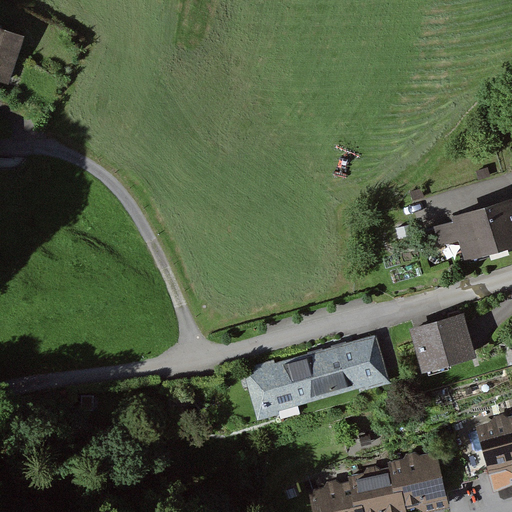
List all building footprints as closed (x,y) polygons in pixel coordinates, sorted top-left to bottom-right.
[(0,84),(5,87),(23,39),(0,31),(0,84)] [(511,201),(457,217),(458,222),(420,233),(430,266),(511,242),(511,201)] [(400,238),(420,233),(417,223),(398,229),(400,238)] [(460,317),(415,330),(425,366),(471,353),(460,317)] [(354,345),(252,373),(263,411),(273,409),(275,404),(295,399),(296,402),(382,378),(374,352),(357,357),(354,345)] [(511,419),(508,421),(503,418),(497,420),(495,424),(480,428),(484,439),(492,467),(511,461),(511,419)] [(473,472),(492,467),(484,439),(450,452),(435,456),(442,490),(458,485),(457,481),(474,476),(473,472)] [(442,490),(435,456),(420,459),(416,456),(409,457),(406,462),(393,465),(394,470),(401,504),(423,499),(427,493),(442,490)] [(384,511),(387,507),(401,504),(394,470),(380,473),(375,470),(370,471),(366,476),(353,479),(354,484),(360,511),(384,511)] [(360,511),(354,484),(340,487),(336,484),(330,485),(327,490),(313,493),(316,511),(360,511)]
